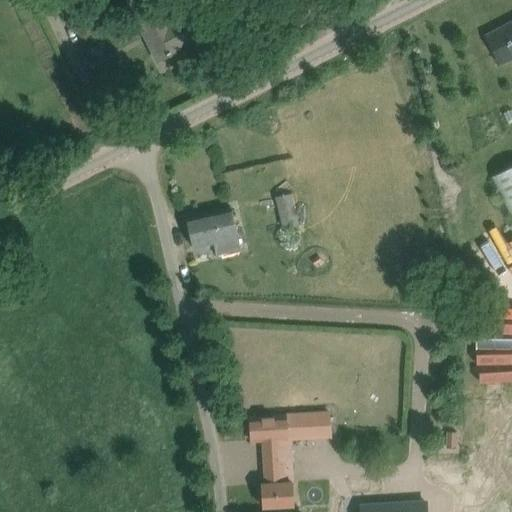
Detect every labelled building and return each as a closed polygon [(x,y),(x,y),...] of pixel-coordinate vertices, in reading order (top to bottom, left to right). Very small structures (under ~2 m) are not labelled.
[(170,23),(163,10),(139,23),(139,24),(140,23),(149,40),(148,41),(158,60),(212,33),(199,8),(170,23)] [(511,21),(486,35),(501,64),(511,58),(511,21)] [(238,36),(233,27),(231,28),(224,31),(229,41),(238,36)] [(298,225),(295,213),(291,193),(276,197),(283,229),(298,225)] [(186,217),(188,227),(193,248),(212,243),(215,255),(241,248),(231,207),(186,217)] [(483,351),(511,351),(511,311),(500,311),(499,323),(484,323),(483,351)] [(332,436),(330,412),(250,417),(251,441),(263,440),(266,483),(262,483),(263,507),(294,505),(289,439),(332,436)] [(446,447),(456,447),(456,432),(446,432),(446,447)] [(409,511),(409,499),(345,502),(345,511),(409,511)]
